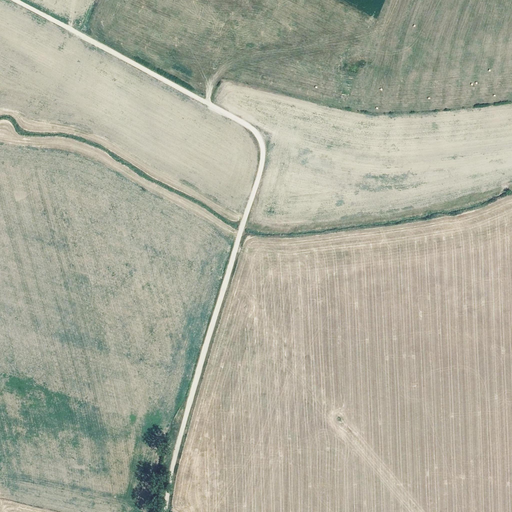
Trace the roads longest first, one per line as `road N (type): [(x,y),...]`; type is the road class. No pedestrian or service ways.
road 1 (track): [(9,0),(212,104),(259,150),(260,177),(163,511)]
road 2 (track): [(511,184),(322,224),(246,223)]
